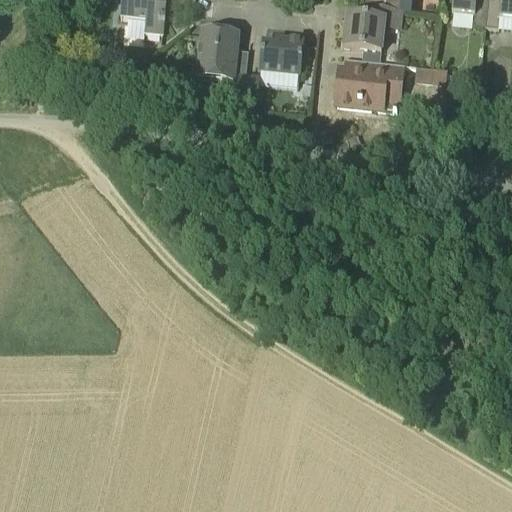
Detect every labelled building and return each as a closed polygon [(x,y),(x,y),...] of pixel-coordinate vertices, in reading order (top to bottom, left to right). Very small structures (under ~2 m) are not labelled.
[(145,26),(144,38),(162,40),(164,28),(165,23),(160,22),(162,1),(166,1),(167,0),(166,0),(122,0),(120,23),(145,26)] [(382,13),(398,14),(399,0),(367,0),(368,0),(383,2),(382,13)] [(453,0),(451,17),(474,20),(473,31),(485,32),(488,0),(453,0)] [(511,0),(488,0),(485,32),(497,34),(499,22),(511,23),(511,0)] [(398,14),(382,13),(367,11),(366,23),(346,21),(343,53),(381,57),(384,30),(399,32),(401,15),(398,14)] [(220,105),(242,108),(245,80),(233,79),(238,41),(202,37),(197,82),(223,85),(220,105)] [(262,48),(259,76),(298,80),(296,92),(298,93),(303,47),(275,44),(274,50),(262,48)] [(396,117),(401,71),(361,67),(360,79),(340,76),(337,111),(396,117)] [(444,88),(445,76),(417,73),(416,85),(444,88)] [(257,109),(259,88),(260,82),(245,80),(242,108),(254,109),(257,109)]
